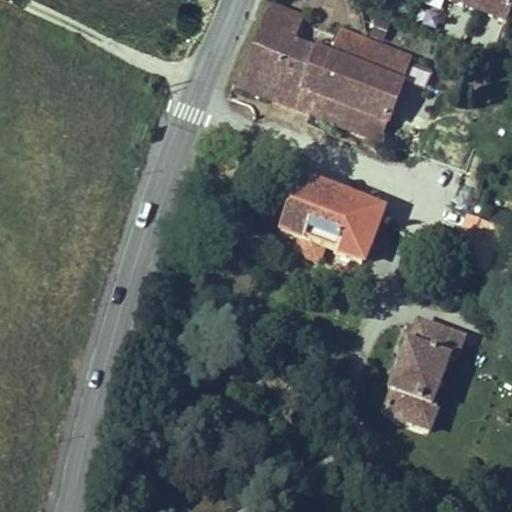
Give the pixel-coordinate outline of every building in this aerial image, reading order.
[(506,0),(447,0),(499,20),(506,0)] [(511,0),(506,0),(499,20),(511,24),(511,0)] [(362,135),(377,141),(408,61),(334,32),(324,57),(290,44),(299,20),(263,5),(230,84),(262,96),(269,78),(310,94),(303,112),(362,135)] [(269,78),(262,96),(303,112),(310,94),(269,78)] [(373,149),(377,141),(362,135),(359,143),(373,149)] [(378,211),(292,179),(273,231),(359,262),(378,211)] [(485,270),(502,227),(466,213),(459,233),(456,240),(453,248),(446,244),(442,253),(485,270)] [(383,384),(388,386),(379,408),(428,428),(436,405),(431,403),(449,359),(454,361),(462,341),(416,322),(408,342),(401,339),(383,384)]
